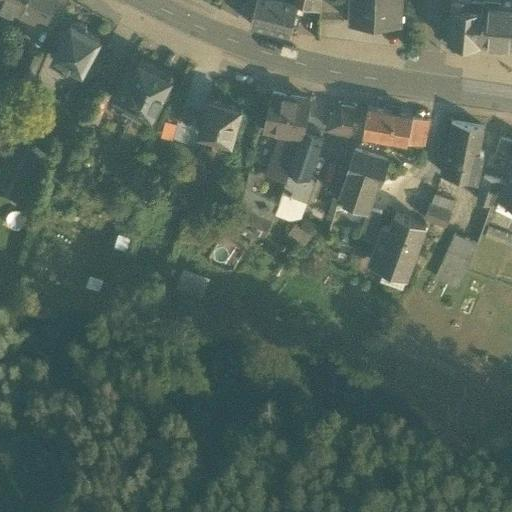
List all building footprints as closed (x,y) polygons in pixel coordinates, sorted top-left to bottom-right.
[(51,0),(23,0),(21,5),(45,16),(51,0)] [(255,0),(251,17),(291,27),(297,0),(255,0)] [(350,0),(350,14),(402,16),(402,0),(350,0)] [(480,35),(483,0),(478,0),(451,0),(449,31),(452,37),(460,38),(465,33),(480,35)] [(480,35),(511,37),(511,0),(483,0),(480,35)] [(70,54),(84,62),(102,29),(90,22),(88,19),(80,14),(75,14),(76,13),(75,12),(54,49),(69,57),(70,54)] [(13,80),(25,85),(41,47),(29,42),(13,80)] [(131,111),(147,119),(173,69),(134,49),(115,86),(138,97),(131,111)] [(98,77),(85,108),(99,113),(112,83),(98,77)] [(284,180),(308,189),(317,167),(311,164),(321,126),(304,122),(305,118),(310,91),(274,83),(266,117),(286,121),(303,124),(291,158),(288,168),(284,180)] [(201,122),(233,130),(242,97),(210,88),(201,122)] [(329,118),(352,122),(357,99),(343,96),(331,105),(329,118)] [(365,123),(409,131),(413,106),(384,101),(369,98),(365,123)] [(409,131),(424,134),(429,109),(413,106),(409,131)] [(86,147),(99,113),(85,108),(73,142),(86,147)] [(131,111),(122,128),(138,136),(147,119),(131,111)] [(453,112),(448,137),(479,143),(484,119),(453,112)] [(274,152),(277,154),(291,158),(303,124),(286,121),(274,152)] [(493,146),(507,148),(511,134),(511,126),(498,124),(493,146)] [(485,144),(479,143),(448,137),(442,164),(479,171),(485,144)] [(344,186),(365,194),(373,171),(378,173),(381,174),(389,151),(357,140),(342,184),(341,184),(340,187),(343,188),(344,186)] [(288,168),(291,158),(277,154),(274,163),(288,168)] [(504,186),(511,190),(511,163),(507,174),(501,184),(504,186)] [(507,174),(500,171),(487,166),(479,190),(492,195),(498,197),(504,186),(501,184),(507,174)] [(371,195),(378,173),(373,171),(365,194),(371,195)] [(244,187),(274,201),(277,192),(247,176),(244,187)] [(167,192),(182,196),(184,184),(169,180),(167,192)] [(434,183),(430,193),(453,201),(457,191),(434,183)] [(447,215),(453,201),(430,193),(425,208),(447,215)] [(364,215),(375,219),(381,199),(371,195),(364,215)] [(238,215),(267,225),(272,212),(245,202),(238,215)] [(372,250),(407,264),(426,214),(397,203),(392,217),(385,215),(372,250)] [(434,270),(456,280),(477,232),(454,223),(434,270)] [(177,281),(201,288),(207,270),(182,263),(177,281)]
